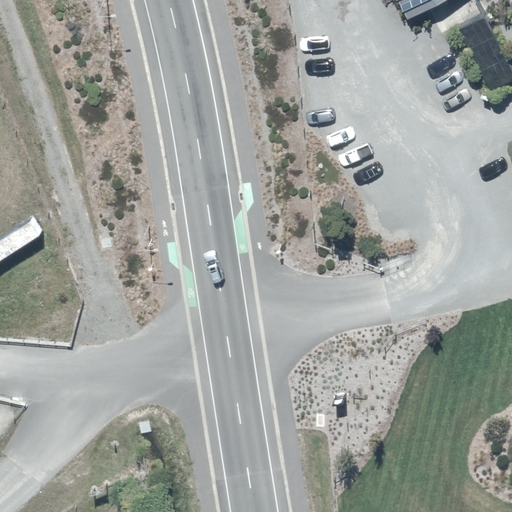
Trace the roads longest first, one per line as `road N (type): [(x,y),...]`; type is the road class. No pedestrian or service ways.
road 1 (unclassified): [(228,333),(167,0)]
road 2 (unclassified): [(228,333),(255,511)]
